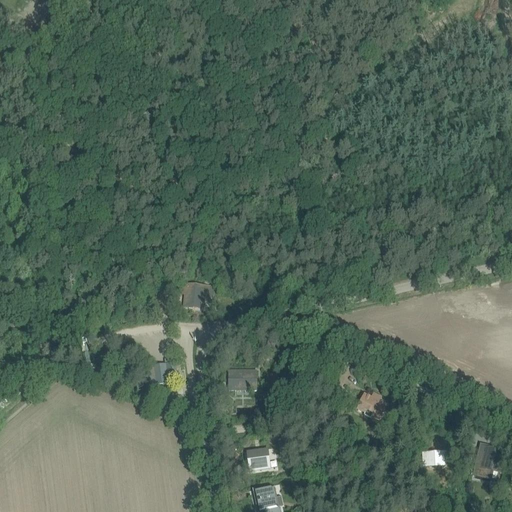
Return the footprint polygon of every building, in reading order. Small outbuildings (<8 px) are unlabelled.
[(187,288),(187,292),(176,293),(179,310),(194,308),(194,310),(201,309),(201,307),(210,305),(208,289),(199,290),(198,287),(187,288)] [(122,370),(122,361),(101,359),(100,368),(122,370)] [(153,367),(143,368),(145,383),(155,381),(156,385),(168,383),(168,384),(178,382),(177,367),(166,369),(166,365),(153,366),(153,367)] [(250,392),(257,392),(257,372),(228,372),(229,392),(236,392),(236,389),(250,389),(250,392)] [(331,398),(343,404),(347,395),(335,389),(331,398)] [(380,421),(387,407),(380,403),(382,399),(379,398),(378,400),(375,399),(376,397),(374,395),(372,400),(365,396),(358,410),(366,414),(367,411),(373,415),(372,417),(380,421)] [(482,447),(475,475),(477,476),(489,479),(489,478),(490,479),(492,471),(499,472),(503,454),(497,453),(496,452),(490,451),(490,449),(482,447)] [(267,452),(250,454),(252,471),(269,469),(267,452)] [(446,452),(422,453),(423,468),(447,467),(446,452)] [(258,493),(255,493),(256,495),(258,494),(259,501),(258,502),(259,504),(260,504),(262,511),(259,511),(263,511),(266,511),(265,511),(280,511),(279,508),(275,489),(271,490),(258,493)]
